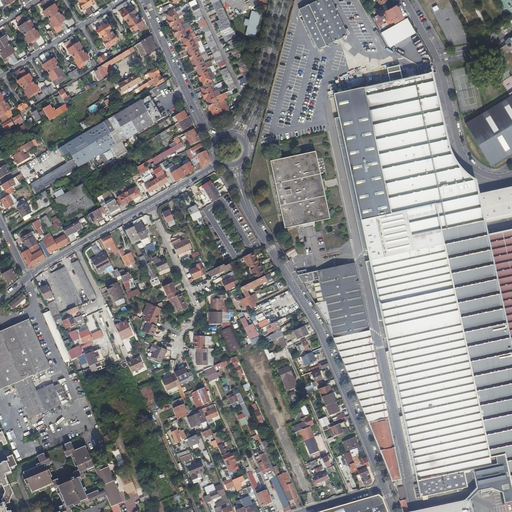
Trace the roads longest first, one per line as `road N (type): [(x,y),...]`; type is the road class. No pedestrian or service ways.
road 1 (tertiary): [(384,486),(322,334),(242,196)]
road 2 (unknown): [(26,276),(91,439)]
road 3 (residential): [(150,204),(199,311),(178,346)]
road 4 (residential): [(511,173),(484,174),(462,154),(435,59)]
road 5 (tertiary): [(245,141),(286,0)]
road 6 (residential): [(143,0),(208,131)]
road 7 (residential): [(0,76),(122,0)]
road 8 (residential): [(150,204),(26,276)]
road 9 (tertiary): [(278,0),(253,99),(230,133)]
